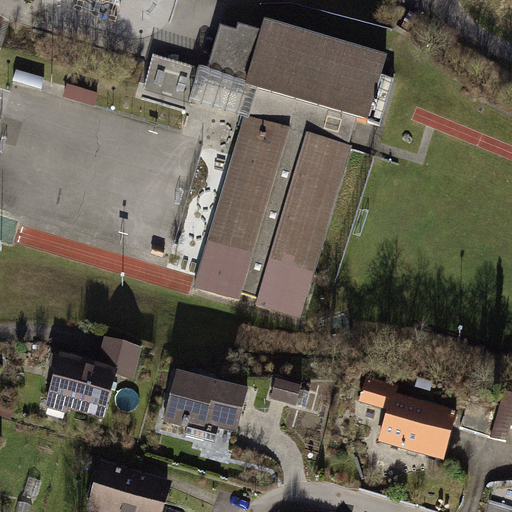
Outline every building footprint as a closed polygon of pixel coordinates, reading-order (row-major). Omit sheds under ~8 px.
[(196,287),(196,289),(241,302),(243,294),(259,300),(257,307),(302,320),(302,318),(300,318),(312,276),(314,277),(315,275),(313,275),(350,151),(351,151),(352,149),(348,148),(356,119),(367,123),(368,122),(380,126),(394,81),(381,77),(386,60),(384,60),(384,62),(268,27),(268,25),(266,25),(263,35),(239,27),(237,34),(221,29),(208,73),(248,85),(248,88),(267,93),(259,121),(248,118),(211,244),(209,244),(208,246),(219,248),(213,270),(204,267),(198,288),(196,287)] [(188,67),(159,60),(156,72),(184,79),(188,67)] [(105,93),(72,83),(67,98),(101,108),(105,93)] [(102,367),(66,356),(50,412),(71,419),(73,413),(109,423),(122,377),(137,382),(147,350),(110,339),(102,367)] [(258,393),(184,372),(170,422),(211,434),(213,428),(245,437),(258,393)] [(391,413),(381,442),(452,464),(467,414),(403,394),(404,389),(375,380),(367,405),(391,413)] [(307,390),(282,382),(276,401),(301,409),(307,390)] [(511,393),(496,440),(511,445),(511,443),(511,393)] [(225,451),(211,456),(215,469),(229,464),(225,451)] [(170,511),(179,484),(108,463),(93,511),(170,511)]
